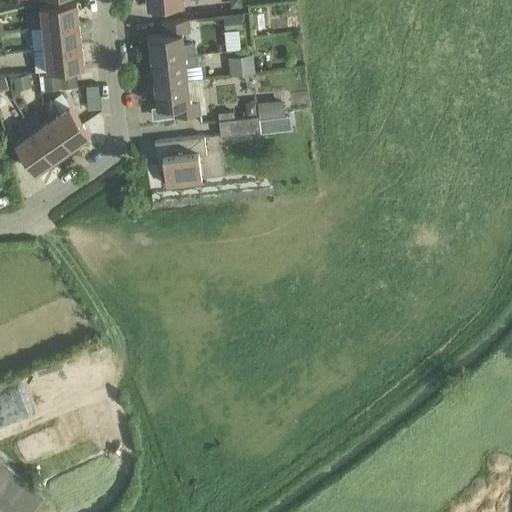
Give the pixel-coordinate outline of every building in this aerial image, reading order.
[(70,0),(41,3),(43,25),(80,21),(77,0),(70,0)] [(224,15),(225,30),(243,28),(242,14),(224,15)] [(152,58),(183,54),(197,53),(196,44),(184,45),(183,31),(191,30),(189,17),(163,20),(165,32),(144,34),(145,46),(151,45),(152,58)] [(45,44),(46,47),(82,43),(80,21),(43,25),(45,44)] [(82,43),(46,47),(48,69),(85,65),(82,43)] [(197,53),(183,54),(152,58),(154,71),(148,71),(149,82),(188,78),(186,63),(198,62),(197,53)] [(228,56),(229,73),(255,71),(253,53),(228,56)] [(76,72),(44,76),(45,89),(78,86),(76,72)] [(32,74),(14,76),(15,87),(33,85),(32,74)] [(5,76),(0,77),(0,89),(8,87),(5,76)] [(158,105),(174,104),(175,116),(201,113),(199,100),(190,101),(188,78),(149,82),(150,93),(156,92),(158,105)] [(44,105),(72,146),(90,133),(70,104),(60,110),(53,99),(44,105)] [(257,100),(245,101),(246,115),(258,114),(257,100)] [(284,102),(258,105),(259,114),(285,111),(284,102)] [(34,112),(26,118),(54,158),(72,146),(51,116),(42,122),(34,112)] [(219,118),(221,135),(261,130),(259,114),(258,114),(246,115),(219,118)] [(54,158),(26,118),(18,124),(25,134),(15,141),(36,171),(54,158)] [(199,153),(207,152),(205,134),(156,140),(158,158),(164,157),(167,184),(202,180),(199,153)] [(0,511),(24,511),(42,491),(0,456),(0,511)]
